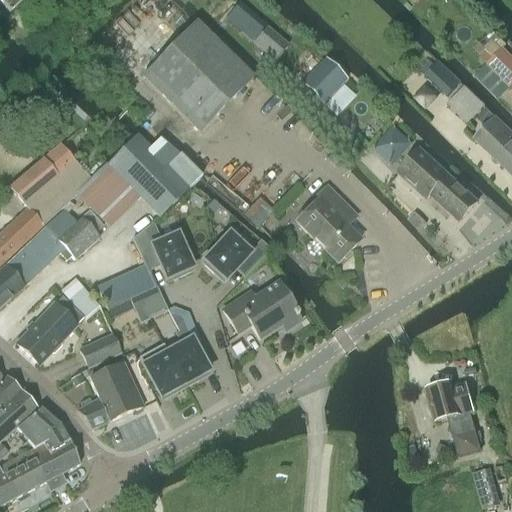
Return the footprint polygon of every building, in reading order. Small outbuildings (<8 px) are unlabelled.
[(0,0),(0,6),(8,14),(22,0),(0,0)] [(287,49),(250,16),(237,31),(274,64),(287,49)] [(199,136),(252,81),(194,26),(141,81),(199,136)] [(510,90),(511,87),(511,59),(503,50),(487,66),(510,90)] [(326,60),(301,86),(323,107),(348,81),(326,60)] [(433,67),(424,77),(447,99),(460,85),(461,83),(438,62),(437,63),(433,67)] [(334,117),(353,97),(344,88),(324,108),(334,117)] [(467,126),(484,108),(465,90),(448,107),(467,126)] [(511,135),(496,119),(474,142),(491,159),(492,158),(511,177),(511,144),(509,141),(511,137),(511,135)] [(372,149),(391,168),(412,147),(392,128),(372,149)] [(108,231),(140,200),(161,220),(200,180),(159,143),(150,153),(136,139),(108,168),(75,197),(108,231)] [(42,228),(90,182),(73,164),(60,148),(10,190),(24,206),(27,210),(0,235),(0,268),(43,229),(42,228)] [(477,204),(420,150),(397,175),(425,201),(429,197),(459,224),(477,204)] [(296,225),(337,265),(360,241),(339,221),(349,211),(326,188),(315,199),(318,203),(296,225)] [(63,212),(46,228),(47,230),(57,241),(56,242),(65,251),(60,255),(67,262),(72,258),(74,261),(98,239),(95,236),(103,229),(89,213),(81,220),(82,221),(76,226),(64,214),(63,212)] [(21,252),(0,270),(0,308),(22,290),(60,255),(65,251),(56,242),(57,241),(47,230),(46,228),(29,244),(21,252)] [(131,241),(143,268),(146,269),(158,264),(166,281),(191,270),(176,237),(151,248),(144,232),(131,241)] [(247,276),(268,254),(259,245),(247,257),(227,238),(202,265),(213,275),(215,273),(224,282),(238,267),(247,276)] [(107,312),(129,303),(145,295),(144,291),(154,287),(146,269),(143,268),(97,289),(107,312)] [(99,309),(75,281),(61,293),(85,321),(99,309)] [(254,300),(251,294),(222,313),(238,337),(251,329),(259,341),(281,327),(285,333),(299,324),(295,318),(297,317),(277,285),(254,300)] [(166,313),(154,287),(144,291),(145,295),(129,303),(139,325),(166,313)] [(75,328),(83,320),(61,299),(54,307),(53,307),(16,347),(38,368),(49,356),(53,356),(59,349),(59,345),(76,328),(75,328)] [(113,338),(80,352),(88,371),(121,356),(113,338)] [(162,347),(185,389),(198,382),(196,380),(208,373),(190,342),(167,355),(163,346),(162,347)] [(173,396),(185,389),(162,347),(138,360),(160,399),(171,393),(173,396)] [(82,410),(77,413),(91,431),(92,431),(108,424),(142,409),(123,366),(89,381),(96,398),(98,402),(91,406),(89,401),(80,406),(82,410)] [(0,385),(0,413),(20,395),(5,380),(3,382),(0,385)] [(428,391),(426,392),(435,424),(448,421),(459,459),(480,453),(469,415),(473,413),(465,385),(453,389),(452,384),(441,388),(437,385),(431,387),(428,391)] [(0,444),(36,410),(20,395),(0,413),(0,444)] [(19,430),(16,433),(33,451),(44,446),(49,454),(69,444),(68,443),(59,426),(58,426),(40,411),(39,412),(19,430)] [(0,507),(46,483),(49,489),(63,482),(60,476),(79,466),(69,444),(49,454),(44,446),(33,451),(0,468),(0,507)] [(472,476),(481,511),(483,511),(500,507),(490,471),(472,476)]
